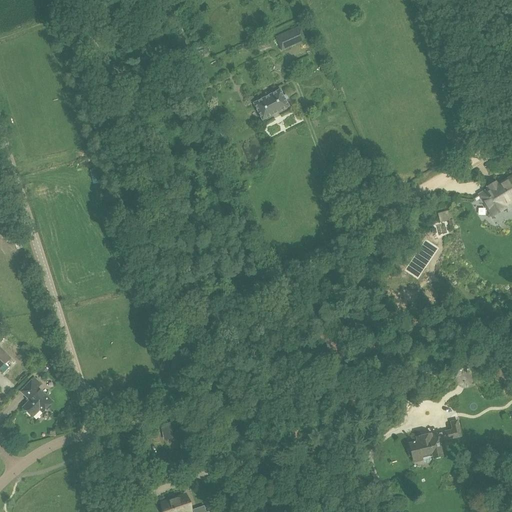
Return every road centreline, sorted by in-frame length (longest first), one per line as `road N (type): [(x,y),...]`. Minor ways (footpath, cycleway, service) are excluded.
road 1 (track): [(145,409),(169,386),(191,331),(511,137)]
road 2 (unclassified): [(94,431),(0,130)]
road 3 (track): [(472,160),(413,0)]
